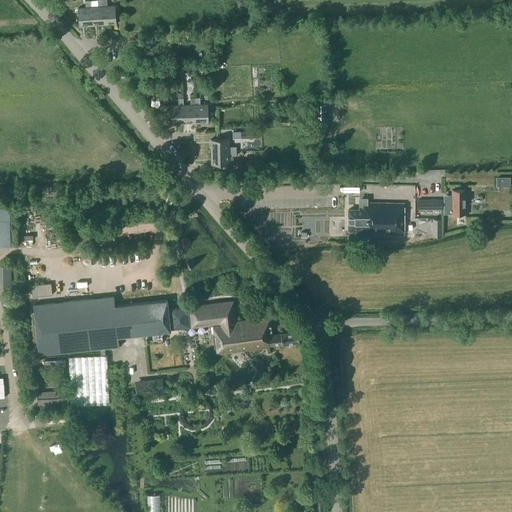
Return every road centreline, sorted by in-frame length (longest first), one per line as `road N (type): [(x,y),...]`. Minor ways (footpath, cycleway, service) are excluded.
road 1 (unclassified): [(318,329),(31,0)]
road 2 (track): [(197,187),(160,229),(89,238),(65,250),(0,253)]
road 3 (unclassified): [(318,329),(511,317)]
road 4 (unclassified): [(337,511),(318,329)]
